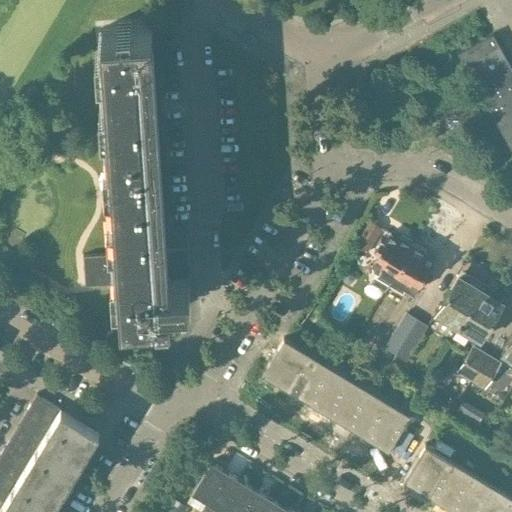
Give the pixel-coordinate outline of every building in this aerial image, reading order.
[(101,28),(116,253),(82,255),(84,285),(118,283),(120,313),(123,313),(123,311),(168,308),(168,310),(171,310),(169,293),(189,291),(186,248),(166,249),(152,42),(151,25),(101,28)] [(511,70),(491,33),(457,53),(457,54),(460,52),(511,143),(511,70)] [(475,102),(455,113),(462,126),(482,115),(475,102)] [(372,222),(357,246),(368,253),(383,229),(372,222)] [(400,236),(398,235),(397,237),(389,233),(384,241),(380,239),(374,250),(377,252),(372,261),(373,268),(377,270),(371,281),(385,289),(391,279),(413,244),(411,243),(412,241),(401,234),(400,236)] [(426,249),(415,243),(414,244),(413,244),(391,279),(413,292),(421,278),(425,281),(431,270),(428,268),(433,259),(425,254),(427,252),(425,251),(426,249)] [(466,279),(458,275),(436,311),(444,316),(441,321),(455,329),(483,283),(469,274),(466,279)] [(498,292),(483,283),(455,329),(469,337),(471,333),(480,338),(502,301),(494,297),(498,292)] [(395,353),(416,317),(406,310),(384,347),(395,353)] [(406,360),(428,324),(416,317),(395,353),(406,360)] [(511,335),(502,351),(511,357),(508,361),(511,363),(511,335)] [(472,346),(458,369),(471,377),(485,354),(472,346)] [(119,358),(129,364),(134,356),(124,350),(119,358)] [(485,354),(471,377),(485,385),(499,362),(485,354)] [(36,393),(27,408),(51,422),(60,407),(36,393)] [(27,408),(9,438),(33,453),(27,462),(24,467),(62,490),(97,431),(98,430),(60,407),(51,422),(27,408)] [(9,438),(3,447),(27,462),(33,453),(9,438)] [(3,447),(0,452),(0,458),(22,472),(24,467),(27,462),(3,447)] [(0,470),(16,481),(22,472),(0,458),(0,470)] [(225,469),(210,460),(191,491),(206,500),(225,469)] [(0,470),(0,511),(48,511),(62,490),(24,467),(22,472),(16,481),(0,470)] [(239,478),(225,469),(206,500),(221,509),(239,478)] [(238,511),(254,487),(239,478),(221,509),(226,511),(238,511)] [(259,511),(269,496),(254,487),(238,511),(259,511)] [(278,511),(283,504),(269,496),(259,511),(278,511)]
